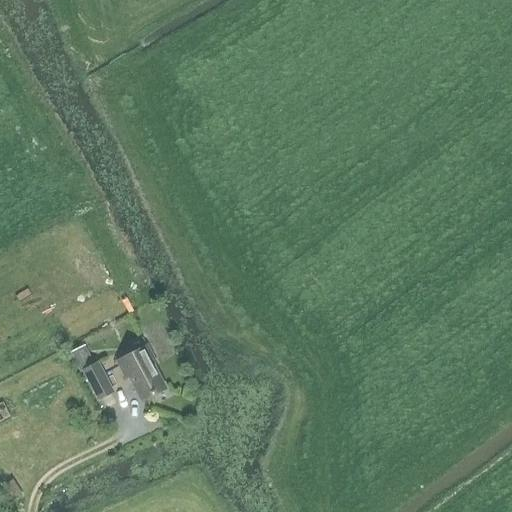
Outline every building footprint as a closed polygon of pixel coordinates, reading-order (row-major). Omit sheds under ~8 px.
[(93,364),(84,345),(70,352),(80,371),(93,364)] [(147,346),(117,362),(126,378),(129,377),(142,401),(166,389),(153,364),(156,363),(147,346)] [(113,392),(98,363),(84,371),(99,399),(113,392)] [(0,422),(11,417),(4,402),(0,404),(0,422)] [(21,493),(13,479),(6,484),(14,497),(21,493)]
